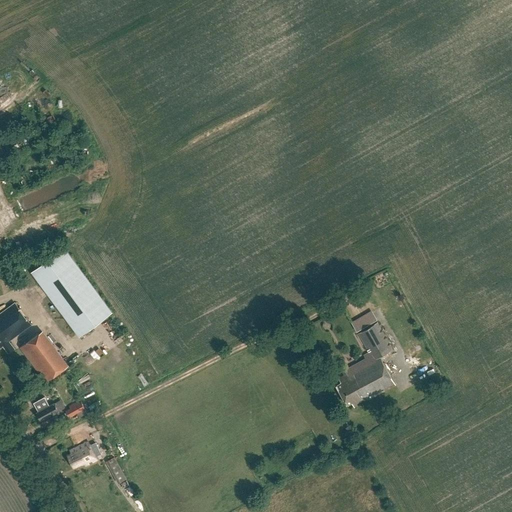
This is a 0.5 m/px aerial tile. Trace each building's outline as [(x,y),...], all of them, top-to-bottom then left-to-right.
[(0,232),(0,245),(6,259),(13,256),(2,232),(0,232)] [(112,312),(96,289),(64,247),(31,271),(79,336),(112,312)] [(0,347),(3,345),(8,353),(14,349),(9,341),(31,325),(15,303),(0,313),(0,347)] [(347,405),(352,402),(354,407),(395,384),(380,356),(393,349),(377,323),(358,334),(373,359),(350,372),(344,362),(339,365),(344,375),(339,378),(341,383),(337,385),(347,405)] [(20,347),(46,382),(65,368),(39,333),(20,347)] [(44,397),(33,403),(38,412),(37,412),(36,412),(37,414),(37,416),(39,418),(40,419),(41,421),(42,420),(51,415),(52,417),(60,413),(58,411),(65,408),(60,400),(54,403),(49,406),(44,397)] [(66,411),(69,416),(69,417),(69,416),(84,408),(80,400),(74,403),(75,406),(66,411)] [(74,467),(84,462),(85,465),(97,460),(88,442),(70,451),(71,454),(68,455),(67,456),(73,468),(74,467)] [(126,479),(114,457),(108,460),(120,482),(126,479)]
